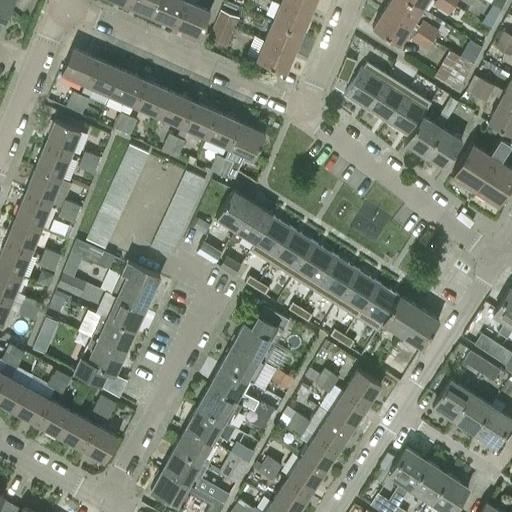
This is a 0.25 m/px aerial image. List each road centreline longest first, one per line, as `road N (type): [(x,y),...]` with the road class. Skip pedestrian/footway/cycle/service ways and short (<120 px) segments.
road 1 (residential): [(303,113),(63,4)]
road 2 (residential): [(505,251),(303,113)]
road 3 (residential): [(105,500),(214,292)]
road 4 (residential): [(399,412),(505,251)]
road 5 (residential): [(0,166),(63,4)]
road 6 (residential): [(303,113),(355,0)]
